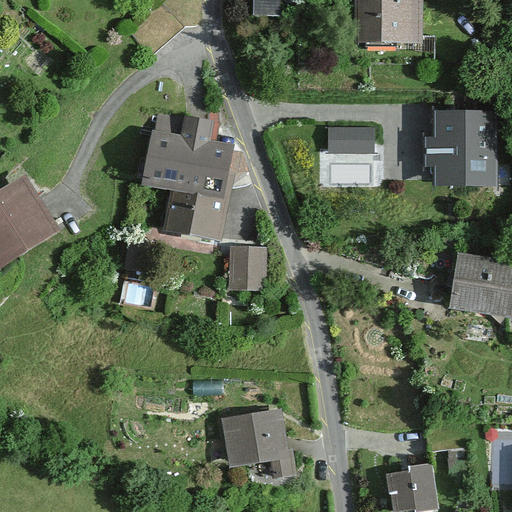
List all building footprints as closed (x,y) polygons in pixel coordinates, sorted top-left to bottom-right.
[(363,0),(366,45),(429,42),(426,0),(363,0)] [(0,47),(10,31),(0,24),(0,47)] [(424,165),(423,182),(487,186),(491,111),(427,108),(426,139),(416,138),(414,164),(424,165)] [(173,236),(230,244),(244,148),(218,144),(221,124),(163,116),(153,189),(179,193),(173,236)] [(333,127),(332,155),(377,157),(378,129),(333,127)] [(0,195),(0,261),(10,275),(71,228),(29,174),(0,195)] [(238,250),(239,292),(271,292),(270,249),(238,250)] [(448,250),(439,308),(501,318),(510,260),(448,250)] [(216,417),(222,463),(262,457),(265,477),(291,473),(287,447),(282,448),(277,409),(216,417)] [(381,472),(384,511),(432,508),(429,463),(400,465),(400,471),(381,472)]
